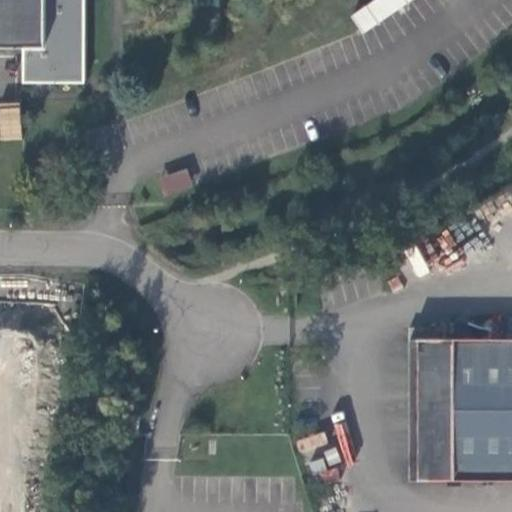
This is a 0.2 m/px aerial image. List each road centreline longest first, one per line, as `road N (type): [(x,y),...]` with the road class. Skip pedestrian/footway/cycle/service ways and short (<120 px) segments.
road 1 (track): [(202,299),(511,117)]
road 2 (unclassified): [(0,232),(103,234),(202,299),(209,348),(168,424)]
